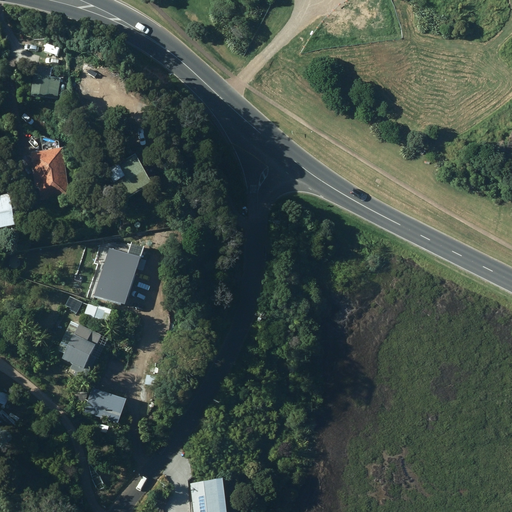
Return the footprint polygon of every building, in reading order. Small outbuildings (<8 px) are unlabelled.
[(49,75),(33,73),(30,97),(47,99),(48,92),(59,93),(61,78),(49,77),(49,75)] [(69,194),(62,146),(31,150),(35,184),(38,184),(40,199),(69,194)] [(123,156),(131,152),(129,148),(121,152),(123,156)] [(135,153),(107,168),(114,181),(116,180),(125,197),(152,182),(135,153)] [(0,226),(14,223),(8,192),(0,194),(0,226)] [(94,296),(124,306),(140,258),(110,248),(94,296)] [(75,317),(82,303),(70,298),(64,311),(75,317)] [(107,311),(87,304),(83,317),(102,323),(107,311)] [(78,323),(62,357),(73,362),(71,367),(87,374),(95,356),(98,357),(104,342),(98,340),(101,334),(78,323)] [(116,420),(124,399),(111,394),(112,394),(92,387),(84,409),(116,420)] [(12,395),(2,390),(0,394),(0,403),(6,407),(12,395)] [(190,511),(223,511),(220,483),(188,487),(190,511)]
